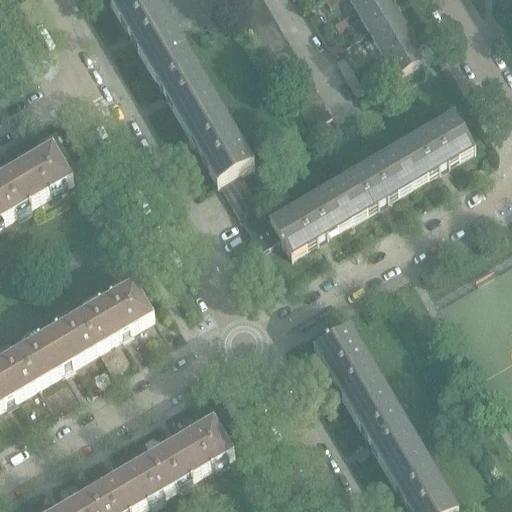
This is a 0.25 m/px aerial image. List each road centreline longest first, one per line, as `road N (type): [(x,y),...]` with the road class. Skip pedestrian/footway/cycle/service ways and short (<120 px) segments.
road 1 (residential): [(244,338),(511,185)]
road 2 (residential): [(244,338),(87,74)]
road 3 (residential): [(0,482),(244,338)]
road 4 (residential): [(347,511),(244,338)]
road 5 (residential): [(511,106),(447,0)]
